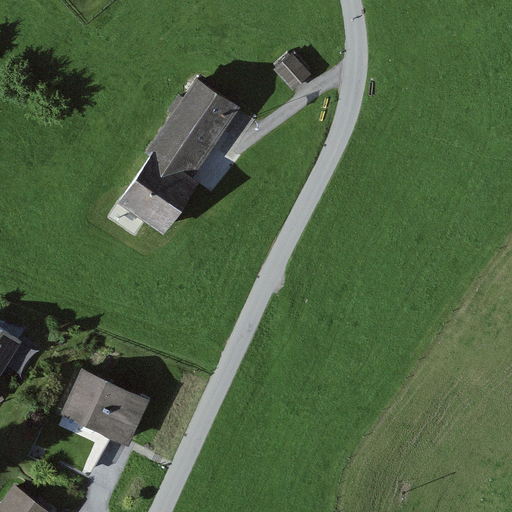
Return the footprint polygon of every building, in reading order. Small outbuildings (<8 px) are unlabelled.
[(311,71),(294,51),(273,69),(291,89),(311,71)] [(242,109),(192,79),(118,200),(168,230),(242,109)] [(0,403),(35,345),(0,324),(0,403)] [(92,364),(72,414),(133,438),(153,388),(92,364)] [(53,511),(10,483),(0,498),(0,511),(53,511)]
